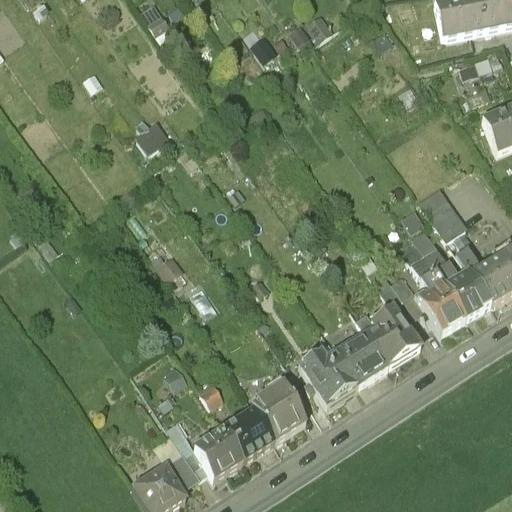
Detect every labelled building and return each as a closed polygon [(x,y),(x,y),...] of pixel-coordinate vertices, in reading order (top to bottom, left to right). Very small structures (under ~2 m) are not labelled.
[(468,9),(434,16),(441,51),(511,37),(511,1),(478,7),(478,6),(468,8),(468,9)] [(304,60),(331,42),(318,22),(291,41),(304,60)] [(161,27),(147,36),(153,46),(167,37),(161,27)] [(511,157),(511,118),(482,132),(496,165),(511,157)] [(149,163),(174,148),(162,129),(137,143),(149,163)] [(445,251),(464,237),(443,208),(424,222),(445,251)] [(403,226),(414,241),(428,231),(418,216),(403,226)] [(361,242),(367,250),(376,244),(370,236),(361,242)] [(497,265),(511,254),(511,249),(508,244),(491,256),(497,265)] [(511,299),(511,254),(497,265),(477,277),(463,257),(454,264),(466,282),(489,313),(489,314),(511,299)] [(423,268),(432,282),(445,273),(435,260),(423,268)] [(159,277),(170,295),(187,284),(176,266),(159,277)] [(419,290),(432,282),(423,268),(409,277),(419,290)] [(489,313),(466,282),(453,290),(454,286),(445,273),(432,282),(465,328),(489,313)] [(383,307),(393,300),(389,294),(376,276),(366,283),(383,307)] [(439,344),(465,328),(432,282),(419,290),(426,301),(431,304),(426,307),(421,307),(418,303),(413,307),(423,322),(419,325),(426,336),(431,332),(439,344)] [(399,287),(389,294),(393,300),(401,310),(411,303),(399,287)] [(387,377),(419,357),(391,317),(369,332),(374,339),(364,345),(387,377)] [(356,397),(387,377),(364,345),(333,364),(334,365),(356,397)] [(324,417),(356,397),(334,365),(324,371),(319,364),(297,378),(308,394),(304,398),(315,414),(319,410),(324,417)] [(278,390),(289,406),(298,400),(283,379),(274,385),(277,391),(278,390)] [(207,420),(221,411),(211,397),(205,401),(198,390),(190,396),(207,420)] [(273,451),(304,431),(289,406),(278,390),(277,391),(262,400),(266,406),(251,417),(253,420),(273,451)] [(243,470),(273,451),(253,420),(242,427),(240,424),(231,430),(233,433),(223,440),(243,470)] [(212,490),(243,470),(223,440),(192,460),(212,490)] [(141,511),(177,511),(185,508),(175,493),(193,481),(182,464),(131,497),(141,511)]
